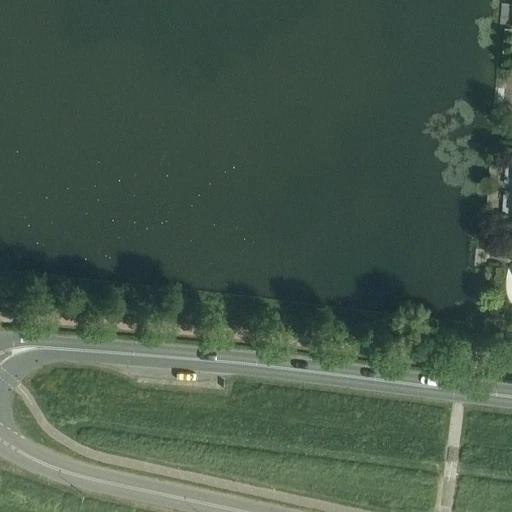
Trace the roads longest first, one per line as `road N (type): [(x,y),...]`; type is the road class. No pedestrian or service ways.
road 1 (tertiary): [(0,361),(46,347),(511,400)]
road 2 (tertiary): [(237,511),(60,472),(0,441)]
